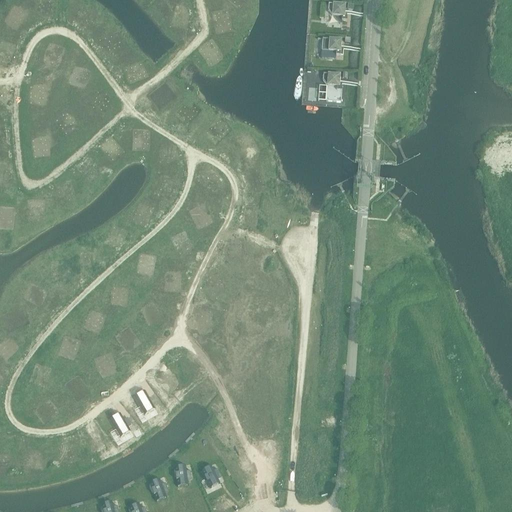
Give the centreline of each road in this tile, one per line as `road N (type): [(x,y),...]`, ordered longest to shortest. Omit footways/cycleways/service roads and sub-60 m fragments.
road 1 (residential): [(193,154),(174,213),(30,347),(2,406),(10,423),(30,433),(50,435),(93,419),(172,332),(237,201),(221,162)]
road 2 (unclassified): [(335,511),(377,0)]
road 3 (track): [(172,332),(233,442),(245,492),(260,511)]
